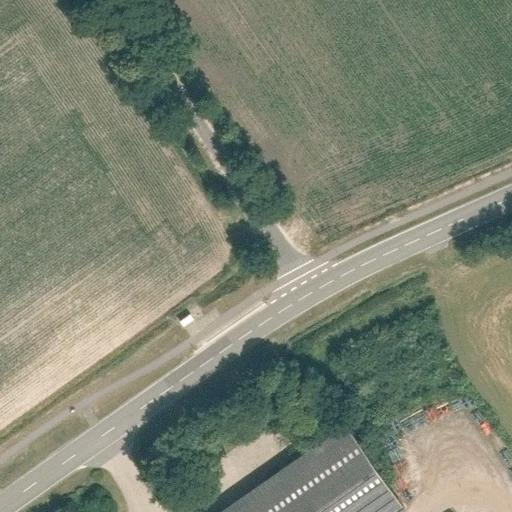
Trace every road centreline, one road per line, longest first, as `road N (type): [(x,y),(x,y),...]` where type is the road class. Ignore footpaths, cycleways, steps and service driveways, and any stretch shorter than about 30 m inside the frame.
road 1 (secondary): [(0,508),(314,290)]
road 2 (unclassified): [(314,290),(106,0)]
road 3 (secondary): [(314,290),(511,195)]
